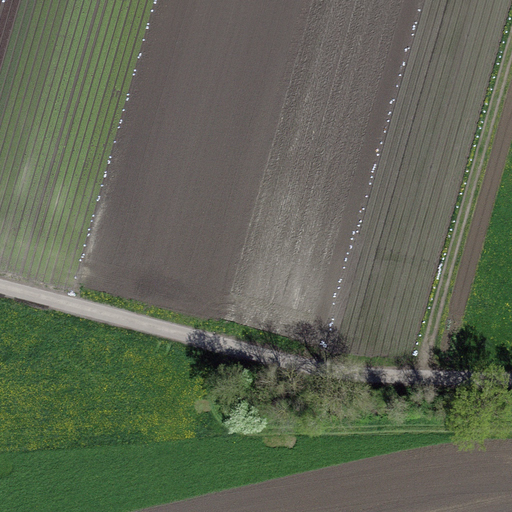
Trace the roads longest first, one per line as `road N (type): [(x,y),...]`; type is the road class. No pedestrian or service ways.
road 1 (track): [(511,381),(371,376),(296,364),(0,288)]
road 2 (track): [(420,379),(511,52)]
